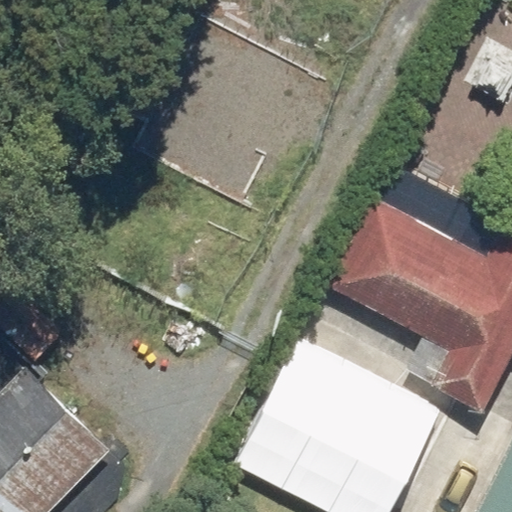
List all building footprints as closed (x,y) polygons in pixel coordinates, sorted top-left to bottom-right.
[(350,0),(224,0),(316,56),(350,0)] [(226,128),(202,161),(262,204),(286,170),(226,128)] [(511,217),(507,215),(488,252),(377,196),(335,278),(446,334),(425,376),(476,402),(511,331),(511,217)] [(0,511),(43,511),(105,444),(0,350),(0,511)] [(511,511),(511,425),(469,511),(511,511)]
